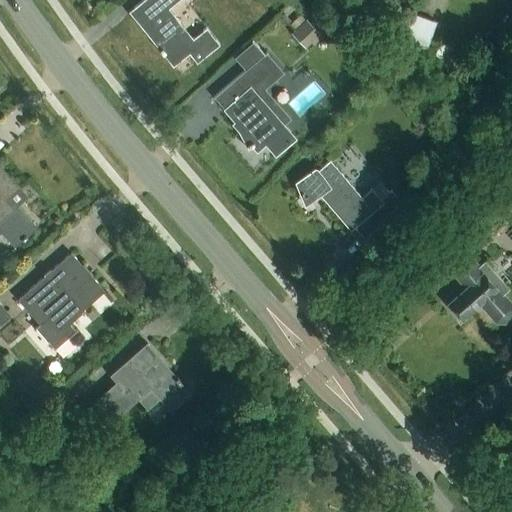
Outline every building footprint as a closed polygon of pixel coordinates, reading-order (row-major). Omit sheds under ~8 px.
[(188,53),(188,52),(196,61),(218,44),(205,28),(192,39),(168,9),(179,0),(146,0),(136,8),(147,22),(142,26),(142,27),(168,59),(183,46),(188,53)] [(410,12),(400,38),(427,48),(437,22),(410,12)] [(306,19),(292,33),(305,45),(318,32),(306,19)] [(435,50),(445,58),(454,48),(444,40),(435,50)] [(265,143),(267,145),(276,155),(288,145),(295,138),(284,126),(251,89),(260,81),(251,71),(236,85),(232,81),(214,97),(226,110),(243,130),(241,132),(246,145),(247,149),(252,148),(256,151),(263,145),(265,143)] [(392,191),(390,192),(381,200),(372,189),(362,197),(330,160),(318,171),(317,169),(315,169),(295,183),(309,202),(320,194),(351,231),(355,227),(365,239),(400,200),(392,191)] [(0,163),(0,232),(1,231),(2,233),(15,247),(37,226),(18,204),(17,204),(14,206),(12,204),(7,198),(19,187),(20,186),(0,163)] [(18,300),(40,325),(36,328),(54,348),(74,330),(71,327),(69,324),(81,313),(80,312),(104,291),(97,284),(71,254),(18,300)] [(478,303),(495,323),(504,323),(511,317),(511,308),(501,296),(509,289),(484,261),(477,268),(465,255),(449,269),(466,289),(447,305),(459,319),(478,303)] [(0,323),(10,315),(0,303),(0,323)] [(170,409),(189,392),(146,344),(111,375),(117,382),(76,418),(93,437),(137,398),(147,409),(160,397),(170,409)] [(62,400),(40,419),(49,429),(71,410),(62,400)]
